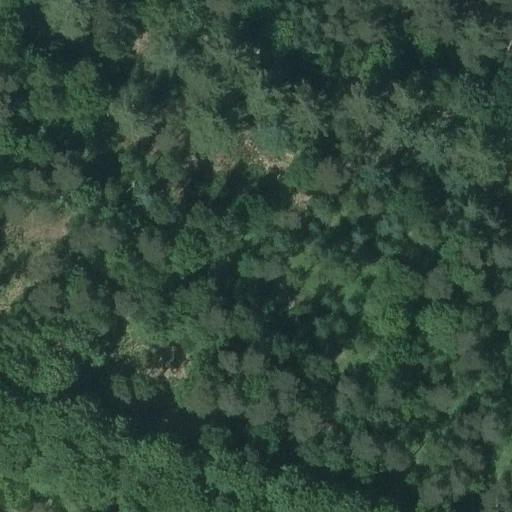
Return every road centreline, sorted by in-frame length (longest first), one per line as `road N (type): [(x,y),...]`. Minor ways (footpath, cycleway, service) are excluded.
road 1 (track): [(511,130),(99,0)]
road 2 (track): [(0,430),(264,511)]
